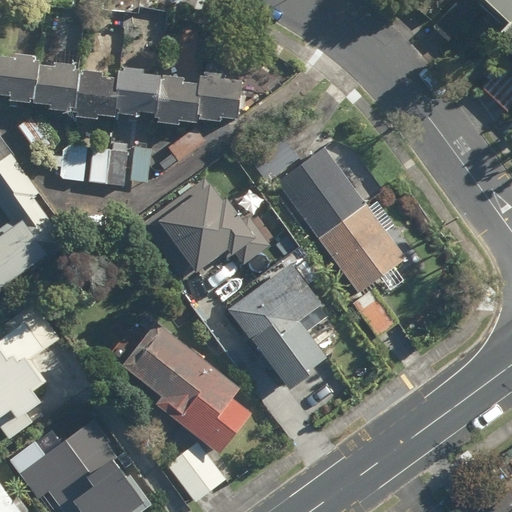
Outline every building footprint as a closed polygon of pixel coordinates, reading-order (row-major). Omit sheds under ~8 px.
[(457,0),(434,22),(453,42),(485,11),(474,0),(457,0)] [(511,0),(493,0),(511,19),(511,0)] [(511,68),(493,51),(483,62),(498,75),(487,87),(511,110),(511,109),(511,68)] [(0,94),(12,95),(11,101),(32,103),(33,99),(36,99),(36,103),(54,105),(54,110),(79,112),(79,117),(100,119),(101,115),(119,117),(119,114),(142,116),(142,112),(157,114),(156,118),(161,118),(161,123),(183,125),(183,121),(200,123),(200,119),(224,122),(225,118),(241,120),(246,81),(228,79),(228,75),(209,73),(209,78),(202,77),(201,84),(186,82),(187,78),(147,73),(147,69),(126,67),(126,71),(120,70),(120,78),(105,77),(106,73),(77,70),(78,65),(58,63),(58,67),(43,65),(43,61),(39,60),(39,56),(18,54),(18,58),(0,55),(0,94)] [(155,152),(166,170),(209,141),(198,124),(155,152)] [(253,161),(268,182),(302,158),(287,137),(253,161)] [(90,182),(127,186),(130,151),(129,151),(129,143),(115,141),(114,149),(93,147),(90,182)] [(64,179),(85,181),(90,146),(68,143),(64,179)] [(136,147),(133,181),(151,182),(154,149),(136,147)] [(279,181),(320,237),(367,203),(327,147),(279,181)] [(0,230),(0,295),(71,245),(36,197),(42,193),(14,153),(0,163),(0,203),(13,222),(0,230)] [(145,224),(186,281),(198,272),(199,273),(231,250),(234,256),(259,238),(230,199),(227,201),(215,184),(213,184),(209,178),(145,224)] [(323,240),(362,292),(409,258),(369,206),(323,240)] [(232,310),(293,391),(314,376),(311,372),(331,357),(311,331),(330,317),(322,306),(325,304),(294,263),(232,310)] [(356,303),(380,337),(400,322),(376,289),(356,303)] [(0,419),(0,420),(14,410),(21,419),(45,402),(35,389),(46,381),(31,359),(47,348),(48,349),(63,339),(37,302),(0,327),(0,334),(3,340),(0,341),(0,419)] [(159,405),(223,454),(254,413),(235,398),(243,388),(158,323),(125,367),(165,397),(159,405)] [(38,472),(67,511),(137,511),(152,501),(94,423),(37,465),(29,453),(19,460),(31,477),(38,472)] [(169,464),(197,502),(229,479),(200,441),(169,464)] [(0,511),(29,511),(31,510),(21,496),(15,500),(0,479),(0,511)] [(511,511),(511,493),(492,510),(494,511),(511,511)]
